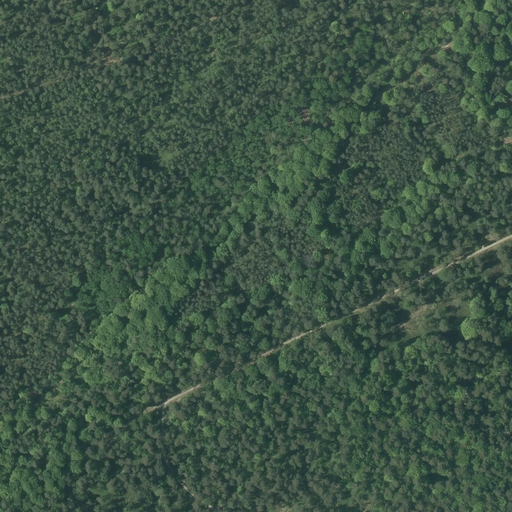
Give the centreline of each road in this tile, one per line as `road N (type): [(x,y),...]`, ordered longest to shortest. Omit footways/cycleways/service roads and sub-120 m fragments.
road 1 (track): [(0,436),(484,0)]
road 2 (track): [(161,404),(511,235)]
road 3 (track): [(241,0),(165,45),(0,101)]
road 4 (track): [(393,292),(479,299),(481,332),(511,404)]
road 5 (track): [(105,341),(0,216)]
